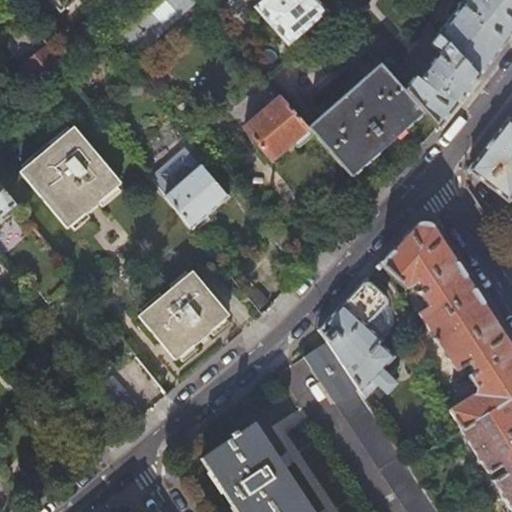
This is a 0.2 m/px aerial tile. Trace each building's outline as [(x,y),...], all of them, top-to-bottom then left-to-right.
[(46,0),(56,12),(70,0),(46,0)] [(192,0),(150,0),(115,33),(134,56),(194,2),(192,0)] [(315,0),(259,0),(253,6),(286,44),(325,11),(315,0)] [(405,0),(413,9),(420,0),(405,0)] [(511,0),(460,0),(435,33),(474,78),(510,31),(511,29),(511,0)] [(422,111),(436,127),(460,96),(474,78),(435,33),(429,41),(430,49),(435,53),(418,75),(417,74),(415,76),(413,75),(401,88),(422,111)] [(268,40),(255,52),(274,74),(287,63),(268,40)] [(41,85),(60,70),(42,47),(22,63),(41,85)] [(305,127),(312,135),(349,177),(422,111),(401,88),(378,62),(305,127)] [(305,127),(278,97),(242,129),(270,160),(290,142),(296,148),(300,147),(312,135),(305,127)] [(511,122),(507,119),(490,141),(468,169),(507,201),(508,200),(511,202),(511,122)] [(21,167),(67,129),(63,125),(17,162),(21,167)] [(98,198),(113,187),(117,183),(70,126),(67,129),(21,167),(17,170),(63,227),(66,225),(81,212),(83,214),(100,200),(98,198)] [(199,165),(186,150),(150,180),(163,195),(199,165)] [(199,165),(163,195),(188,226),(226,195),(201,164),(199,165)] [(117,191),(113,187),(98,198),(100,200),(102,203),(117,191)] [(0,212),(10,204),(0,191),(0,212)] [(85,217),(83,214),(81,212),(66,225),(69,229),(85,217)] [(416,223),(378,264),(404,289),(416,280),(422,288),(418,291),(427,306),(418,312),(457,371),(468,363),(474,371),(468,375),(475,387),(473,393),(447,411),(460,431),(511,397),(511,396),(511,348),(430,224),(416,223)] [(107,262),(93,273),(99,281),(113,270),(107,262)] [(166,291),(186,275),(182,270),(162,287),(166,291)] [(172,361),(176,358),(190,345),(192,347),(208,333),(207,332),(222,319),(225,316),(189,272),(186,275),(166,291),(159,297),(140,313),(136,316),(172,361)] [(365,278),(318,329),(326,340),(364,398),(377,383),(387,392),(396,381),(382,367),(392,356),(380,343),(381,342),(382,341),(382,339),(382,338),(382,337),(382,335),(381,334),(382,333),(384,330),(386,327),(387,324),(387,321),(387,318),(387,315),(385,312),(384,309),(381,306),(385,303),(385,302),(385,301),(385,300),(385,299),(385,298),(384,297),(365,278)] [(136,309),(140,313),(159,297),(156,292),(136,309)] [(207,332),(208,333),(211,336),(226,324),(222,319),(207,332)] [(406,511),(439,511),(418,479),(409,465),(364,398),(326,340),(303,356),(406,511)] [(190,345),(176,358),(179,362),(194,350),(192,347),(190,345)] [(154,404),(165,395),(135,358),(122,368),(154,404)] [(129,425),(143,413),(111,376),(98,386),(116,408),(129,425)] [(116,408),(98,386),(95,382),(68,404),(89,430),(116,408)] [(492,480),(511,511),(511,397),(460,431),(459,432),(487,474),(498,466),(503,473),(492,480)] [(313,511),(254,422),(200,459),(234,511),(313,511)] [(409,465),(418,479),(430,472),(420,457),(409,465)]
